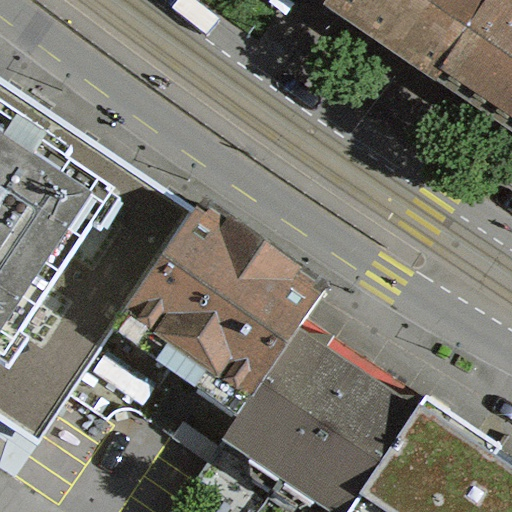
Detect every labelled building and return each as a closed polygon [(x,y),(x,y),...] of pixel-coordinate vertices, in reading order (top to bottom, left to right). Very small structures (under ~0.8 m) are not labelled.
[(325,0),(322,5),(431,75),(484,0),(325,0)] [(511,0),(484,0),(431,75),(511,129),(511,0)] [(210,197),(0,58),(0,390),(57,428),(141,301),(210,197)] [(343,285),(210,197),(141,301),(271,387),(316,322),(343,285)] [(365,511),(439,405),(316,322),(271,387),(238,435),(351,511),(365,511)] [(511,511),(511,454),(439,405),(365,511),(511,511)] [(351,511),(238,435),(185,511),(351,511)]
